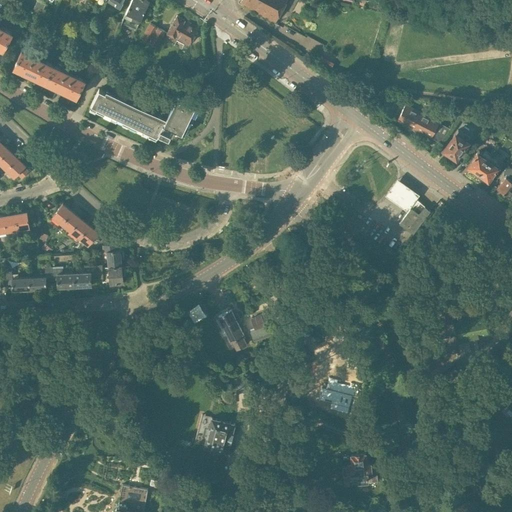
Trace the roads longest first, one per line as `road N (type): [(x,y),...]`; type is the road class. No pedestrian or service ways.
road 1 (residential): [(245,511),(310,247),(311,224),(295,201)]
road 2 (tertiary): [(0,83),(116,149),(230,184)]
road 3 (tertiary): [(21,511),(61,431),(122,334),(143,315)]
road 4 (residential): [(62,178),(119,224),(157,241),(200,233),(223,209),(230,184)]
road 5 (secondary): [(511,236),(354,116)]
road 6 (tertiary): [(143,315),(265,235),(295,201)]
road 7 (secondary): [(354,116),(208,5)]
road 8 (residential): [(0,311),(118,304),(143,315)]
